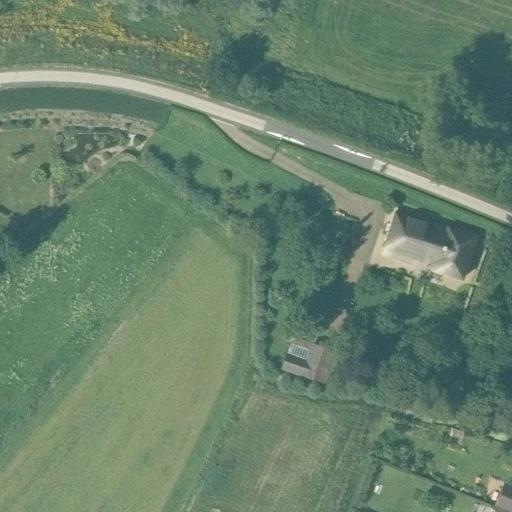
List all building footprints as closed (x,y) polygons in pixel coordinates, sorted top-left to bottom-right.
[(427,269),(461,280),(475,237),(450,229),(451,225),(398,208),(396,213),(383,252),(382,255),(427,270),(427,269)] [(280,370),(323,386),(335,352),(310,343),(304,359),(286,353),(280,370)] [(40,356),(26,377),(39,385),(44,378),(61,390),(83,357),(62,344),(50,363),(40,356)] [(83,357),(61,390),(79,402),(101,369),(83,357)] [(101,369),(79,402),(98,414),(92,421),(104,429),(118,407),(109,401),(121,383),(101,369)] [(118,407),(104,429),(117,436),(121,429),(139,441),(161,408),(142,395),(129,414),(118,407)] [(289,405),(278,431),(306,440),(303,451),(326,459),(330,446),(324,444),(332,420),(289,405)] [(8,408),(0,420),(0,430),(29,449),(41,430),(8,408)] [(161,408),(139,441),(157,453),(179,420),(161,408)] [(42,419),(37,427),(47,434),(52,426),(42,419)] [(179,420),(157,453),(175,465),(170,471),(183,479),(197,458),(186,451),(198,432),(179,420)] [(0,430),(0,456),(17,467),(29,449),(0,430)] [(0,456),(0,481),(5,485),(17,467),(0,456)] [(69,459),(62,470),(70,475),(77,464),(69,459)] [(266,462),(258,486),(300,500),(308,478),(317,481),(320,470),(297,462),(294,471),(266,462)] [(83,468),(75,479),(84,485),(92,474),(83,468)] [(62,470),(55,481),(63,486),(70,475),(62,470)] [(127,474),(123,481),(134,488),(138,482),(127,474)] [(75,479),(68,490),(77,496),(84,485),(75,479)] [(511,511),(511,482),(505,480),(495,505),(511,511)] [(129,485),(116,506),(125,511),(162,511),(164,509),(129,485)] [(258,486),(249,509),(257,511),(296,511),(300,500),(258,486)] [(45,495),(38,506),(46,511),(53,500),(45,495)]
